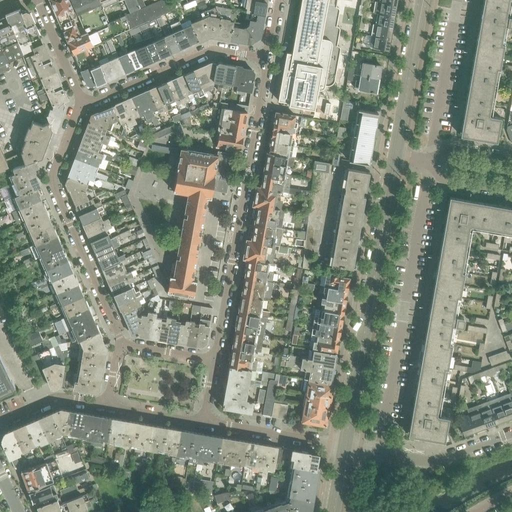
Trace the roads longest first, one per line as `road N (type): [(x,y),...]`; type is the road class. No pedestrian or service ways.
road 1 (residential): [(212,360),(266,60)]
road 2 (tertiary): [(344,447),(395,157)]
road 3 (residential): [(381,454),(430,164)]
road 4 (residential): [(82,105),(212,50),(266,60)]
road 5 (residential): [(51,180),(121,343)]
road 6 (residential): [(430,164),(458,0)]
road 7 (tertiary): [(395,157),(423,0)]
road 8 (residential): [(203,422),(344,447)]
road 9 (residential): [(381,454),(433,462),(511,433)]
